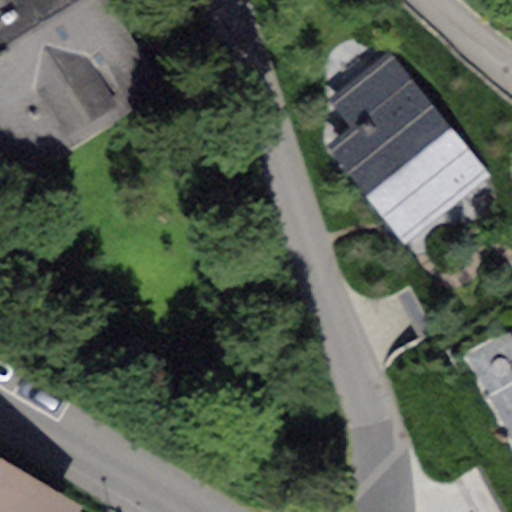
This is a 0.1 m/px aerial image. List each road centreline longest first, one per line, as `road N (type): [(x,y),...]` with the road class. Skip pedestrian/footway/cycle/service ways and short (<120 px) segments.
road 1 (residential): [(219,0),(345,374),(367,511)]
road 2 (residential): [(0,395),(201,511)]
